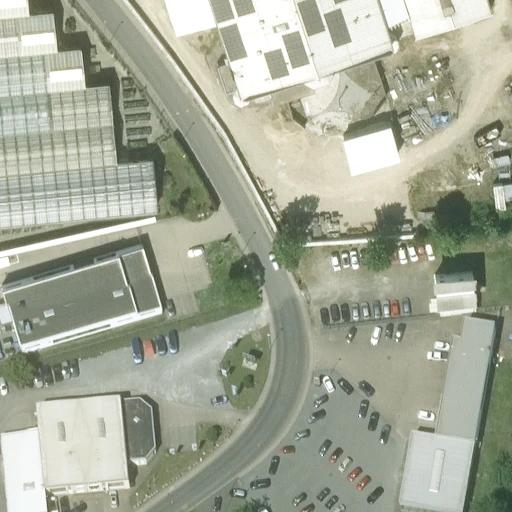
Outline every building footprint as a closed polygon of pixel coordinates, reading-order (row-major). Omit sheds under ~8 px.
[(0,0),(0,226),(160,212),(155,157),(115,161),(107,80),(83,82),(80,44),(55,46),(52,8),(27,10),(26,0),(0,0)] [(377,0),(209,0),(236,80),(231,89),(233,96),(238,98),(246,96),(250,88),(266,82),(272,102),(314,89),(311,80),(327,75),(333,60),(381,45),(389,49),(395,47),(397,42),(396,36),(388,31),(377,0)] [(487,0),(403,0),(414,34),(490,9),(487,0)] [(387,127),(365,134),(374,165),(397,158),(387,127)] [(142,245),(119,252),(139,320),(162,313),(142,245)] [(119,252),(2,286),(22,354),(139,320),(119,252)] [(472,272),(434,275),(438,318),(476,314),(472,272)] [(496,334),(464,328),(461,348),(453,347),(442,411),(481,418),(496,334)] [(141,407),(121,409),(127,469),(146,467),(156,455),(152,416),(141,407)] [(121,408),(38,416),(40,441),(46,499),(129,491),(127,469),(121,409),(121,408)] [(442,411),(441,411),(435,445),(463,450),(464,450),(475,452),(481,418),(442,411)] [(40,441),(1,444),(6,511),(46,511),(46,499),(40,441)] [(463,450),(435,445),(412,441),(400,511),(401,511),(464,511),(475,452),(464,450),(463,450)]
